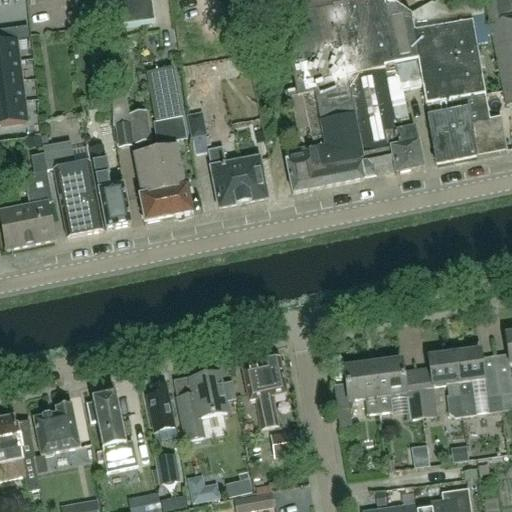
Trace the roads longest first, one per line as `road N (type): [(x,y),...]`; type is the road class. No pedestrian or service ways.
road 1 (tertiary): [(0,290),(511,183)]
road 2 (residential): [(0,380),(297,319)]
road 3 (residential): [(297,319),(511,275)]
road 4 (residential): [(331,511),(297,319)]
